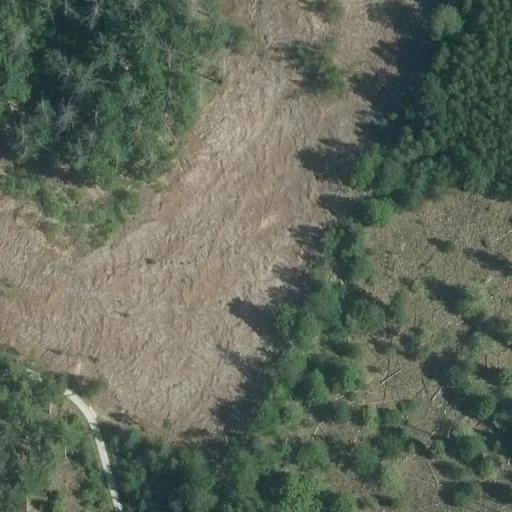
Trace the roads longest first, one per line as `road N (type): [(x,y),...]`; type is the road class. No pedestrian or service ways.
road 1 (track): [(221,478),(465,0)]
road 2 (track): [(83,407),(221,478)]
